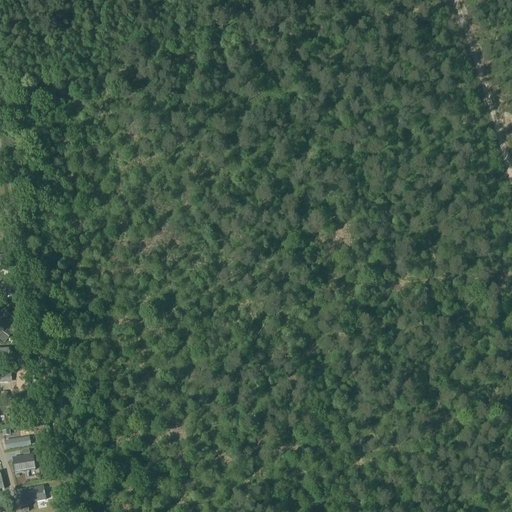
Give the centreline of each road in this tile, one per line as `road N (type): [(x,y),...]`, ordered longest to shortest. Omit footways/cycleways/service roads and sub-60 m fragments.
road 1 (track): [(0,100),(455,2)]
road 2 (track): [(0,140),(69,511)]
road 3 (track): [(454,0),(511,181)]
